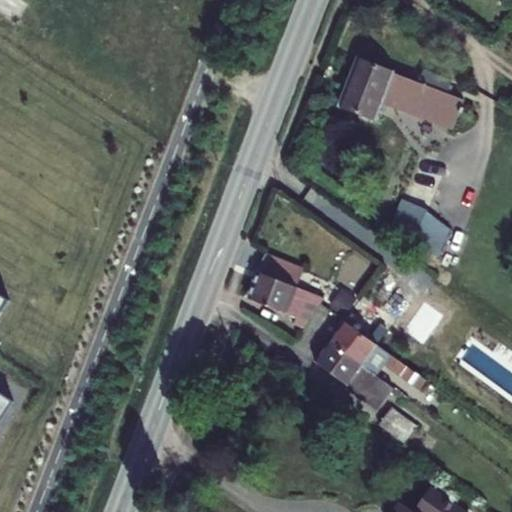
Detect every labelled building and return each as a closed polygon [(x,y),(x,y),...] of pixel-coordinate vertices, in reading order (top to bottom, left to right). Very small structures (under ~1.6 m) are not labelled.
[(507,9),(503,0),(497,0),(492,2),(496,13),(507,9)] [(415,82),(355,58),(338,104),(373,119),(379,104),(386,107),(387,103),(451,128),(462,100),(445,93),(449,79),(422,68),(415,82)] [(412,239),(436,255),(447,229),(425,211),(442,170),(417,160),(390,224),(412,239)] [(412,239),(390,224),(384,238),(407,251),(412,239)] [(293,325),(301,331),(306,325),(325,298),(297,287),(285,283),(292,266),(265,256),(248,301),(296,319),(293,325)] [(303,271),(292,266),(285,283),(297,287),(303,271)] [(330,310),(346,322),(358,306),(341,294),(330,310)] [(0,320),(11,304),(0,297),(0,427),(15,405),(0,395),(0,320)] [(385,364),(402,377),(408,368),(346,322),(331,343),(376,376),(385,364)] [(381,403),(394,389),(376,376),(331,343),(316,363),(367,401),(372,396),(381,403)] [(424,393),(431,384),(408,368),(402,377),(424,393)] [(379,424),(405,443),(415,428),(391,410),(379,424)] [(404,444),(405,443),(379,424),(378,426),(404,444)] [(462,511),(430,489),(415,511),(401,503),(394,511),(462,511)]
